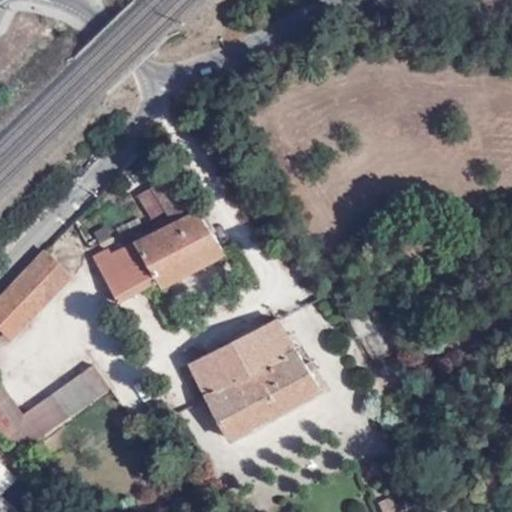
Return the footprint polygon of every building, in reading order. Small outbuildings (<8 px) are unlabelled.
[(164,179),(135,194),(151,224),(163,217),(167,225),(117,252),(113,244),(92,256),(117,302),(154,283),(162,297),(230,261),(205,214),(185,218),(164,179)] [(46,250),(0,293),(0,325),(1,327),(0,327),(0,333),(9,344),(75,281),(46,250)] [(320,397),(276,319),(185,370),(229,448),(320,397)] [(0,381),(0,431),(18,458),(115,391),(95,364),(22,414),(0,381)] [(201,401),(181,412),(194,437),(214,426),(201,401)] [(397,511),(389,497),(378,503),(383,511),(397,511)]
